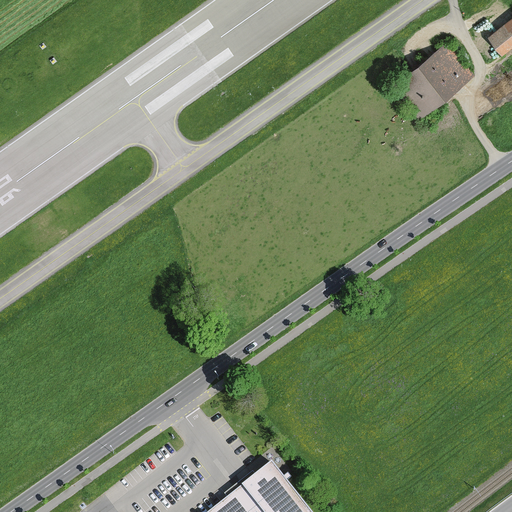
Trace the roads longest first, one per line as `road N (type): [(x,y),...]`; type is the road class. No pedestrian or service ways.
road 1 (secondary): [(10,511),(511,160)]
road 2 (track): [(502,166),(473,123),(468,99),(481,67),(453,0)]
